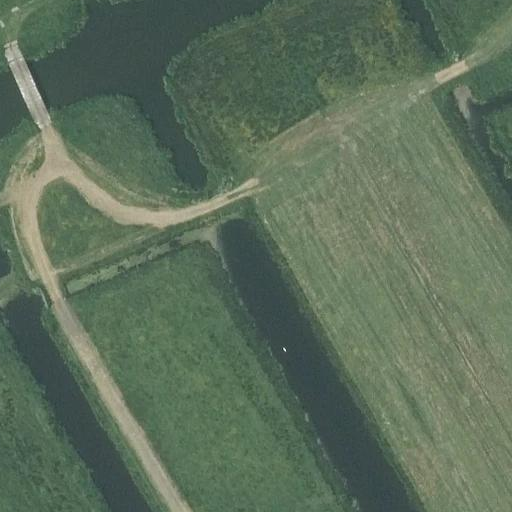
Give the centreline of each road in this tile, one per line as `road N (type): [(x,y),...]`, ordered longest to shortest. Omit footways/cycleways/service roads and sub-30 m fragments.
road 1 (track): [(185,511),(46,276),(32,211),(51,151),(129,210),(201,215),(472,59),(511,27)]
road 2 (track): [(51,151),(48,126),(12,48),(20,20),(48,0)]
